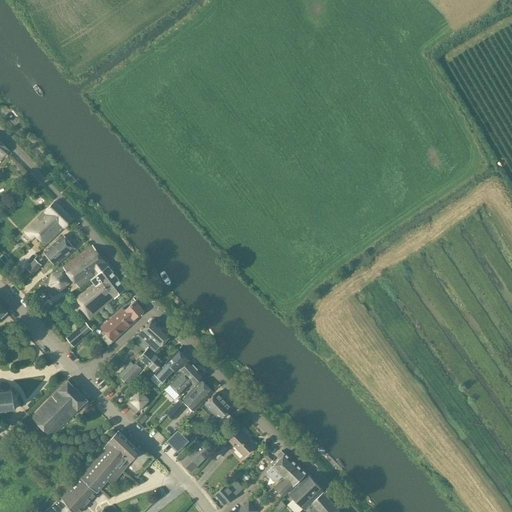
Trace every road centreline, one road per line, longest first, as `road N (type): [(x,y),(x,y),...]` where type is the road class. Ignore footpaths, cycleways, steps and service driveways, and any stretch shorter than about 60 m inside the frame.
road 1 (residential): [(352,511),(155,310)]
road 2 (residential): [(155,310),(0,133)]
road 3 (residential): [(210,511),(79,377)]
